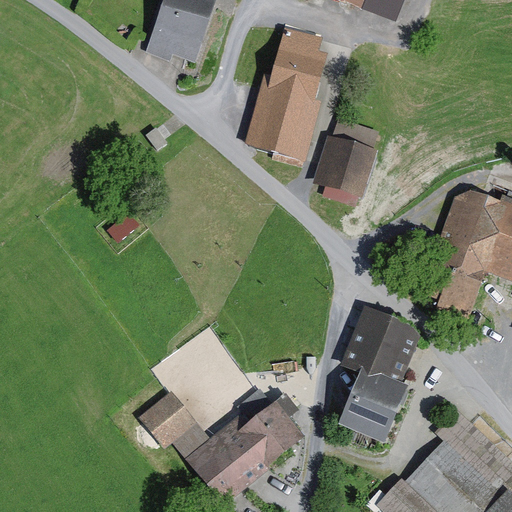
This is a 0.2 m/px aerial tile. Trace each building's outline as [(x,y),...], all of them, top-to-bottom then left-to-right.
[(215,0),(165,0),(147,55),(193,69),(215,0)] [(268,95),(261,93),(247,147),(303,161),(333,44),(285,32),(268,95)] [(378,153),(327,139),(314,185),(365,200),(378,153)] [(511,208),(457,192),(418,302),(471,323),(487,278),(511,287),(511,208)] [(422,333),(365,312),(343,370),(363,377),(341,434),(385,450),(409,388),(403,386),(422,333)] [(172,397),(141,420),(166,455),(198,431),(172,397)] [(244,417),(186,463),(219,505),(298,442),(272,409),(250,426),(244,417)] [(511,511),(511,461),(457,411),(434,436),(442,446),(379,511),(511,511)]
